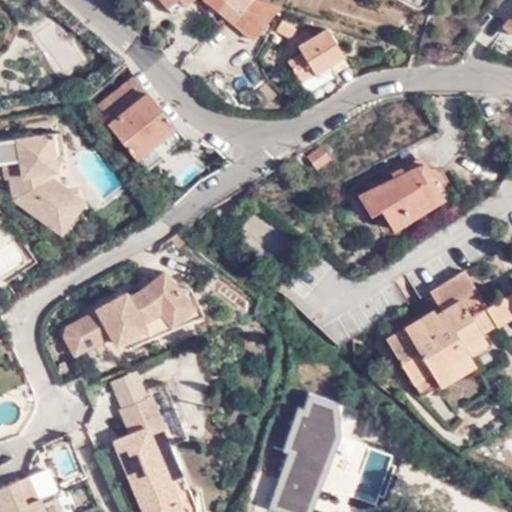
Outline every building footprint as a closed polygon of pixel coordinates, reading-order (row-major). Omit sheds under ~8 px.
[(208,0),(254,38),(280,8),(259,0),(163,0),(174,13),(189,0),(208,0)] [(174,22),(191,48),(213,35),(197,8),(174,22)] [(56,16),(32,35),(65,77),(88,58),(56,16)] [(292,36),(295,27),(282,20),(278,29),(292,36)] [(343,54),(327,28),(312,37),(307,29),(296,37),(304,52),(289,61),(300,80),(343,54)] [(135,158),(175,125),(134,74),(98,105),(112,120),(108,124),(135,158)] [(53,176),(50,153),(47,134),(46,129),(0,135),(0,176),(3,177),(5,194),(57,231),(81,196),(53,176)] [(47,134),(50,153),(57,153),(55,133),(47,134)] [(317,166),(330,157),(321,145),(308,155),(317,166)] [(98,146),(65,168),(79,189),(93,180),(102,194),(122,181),(98,146)] [(396,176),(422,163),(423,162),(420,156),(393,169),(396,176)] [(430,176),(422,163),(396,176),(359,195),(372,214),(381,208),(394,228),(449,193),(435,173),(430,176)] [(71,352),(95,339),(108,331),(113,337),(115,340),(148,321),(146,315),(157,309),(168,322),(170,320),(192,300),(194,299),(162,262),(130,287),(126,281),(90,302),(91,306),(56,325),(71,352)] [(496,322),(488,307),(465,269),(430,290),(440,305),(449,320),(414,341),(406,326),(387,338),(414,383),(432,372),(439,383),(458,372),(452,362),(468,353),(462,343),(482,331),(496,322)] [(511,317),(511,292),(488,307),(496,322),(499,325),(511,317)] [(198,308),(192,300),(170,320),(174,326),(198,308)] [(449,320),(440,305),(406,326),(414,341),(449,320)] [(108,331),(95,339),(98,346),(113,337),(108,331)] [(488,341),(482,331),(462,343),(468,353),(488,341)] [(474,362),(468,353),(452,362),(458,372),(474,362)] [(421,394),(439,383),(432,372),(414,383),(421,394)] [(60,382),(66,415),(95,411),(89,377),(60,382)] [(109,439),(141,511),(174,496),(144,428),(164,419),(150,387),(121,399),(134,428),(109,439)] [(50,445),(62,481),(88,471),(76,436),(50,445)] [(0,459),(13,455),(6,438),(0,439),(0,459)] [(280,470),(289,445),(278,443),(270,466),(280,470)] [(302,511),(316,479),(319,480),(323,482),(333,454),(315,448),(313,453),(289,445),(280,470),(270,466),(264,465),(259,479),(275,486),(266,511),(302,511)] [(29,474),(16,479),(26,501),(38,496),(29,474)] [(47,511),(44,502),(41,495),(38,496),(26,501),(16,479),(0,485),(0,511),(6,511),(8,511),(47,511)] [(306,511),(319,480),(316,479),(302,511),(306,511)] [(174,496),(141,511),(167,511),(179,507),(174,496)] [(44,502),(47,511),(60,511),(55,497),(44,502)]
